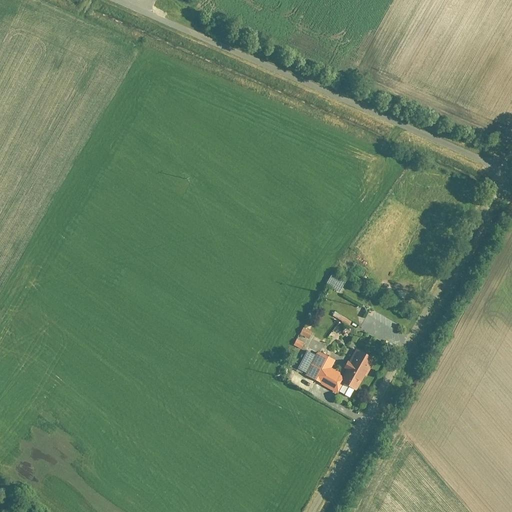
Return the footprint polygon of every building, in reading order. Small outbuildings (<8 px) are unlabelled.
[(338,311),(334,319),(349,328),(353,320),(338,311)] [(303,332),(300,338),(308,341),(311,336),(303,332)] [(296,343),(293,348),(301,352),(304,347),(296,343)] [(356,352),(343,376),(330,370),(334,362),(317,353),(314,360),(305,375),(304,378),(337,396),(342,387),(357,395),(375,362),(356,352)] [(305,355),(296,370),(305,375),(314,360),(305,355)]
